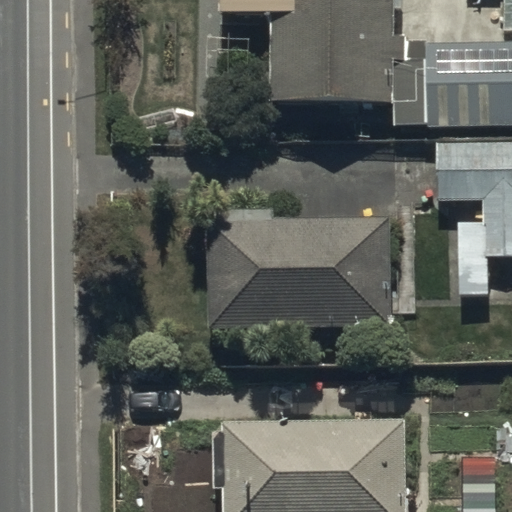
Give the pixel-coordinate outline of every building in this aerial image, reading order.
[(395,0),(218,0),(219,16),(270,16),(268,106),(396,106),(394,62),(407,62),(407,35),(395,35),(395,0)] [(511,0),(503,0),(503,31),(511,30),(511,0)] [(511,42),(426,44),(427,78),(418,78),(418,106),(425,106),(426,128),(511,126),(511,42)] [(511,145),(437,146),(438,205),(482,204),(482,226),(458,226),(459,300),(489,299),(488,259),(511,259),(511,145)] [(391,220),(273,221),(273,211),(219,212),(219,226),(210,226),(211,334),(302,334),(302,331),(392,330),(391,220)] [(224,492),(224,511),(407,511),(405,421),(225,426),(225,433),(212,433),(214,492),(224,492)]
